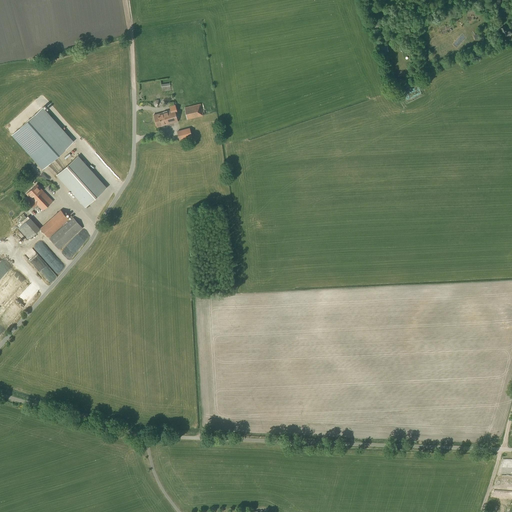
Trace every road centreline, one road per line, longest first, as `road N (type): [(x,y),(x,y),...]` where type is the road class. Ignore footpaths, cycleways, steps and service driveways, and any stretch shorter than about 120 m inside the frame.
road 1 (unclassified): [(511,450),(162,436),(0,395)]
road 2 (unclassified): [(0,345),(83,250),(128,178),(134,89)]
